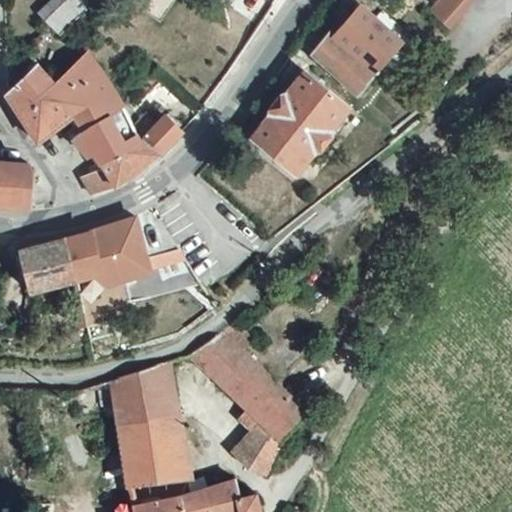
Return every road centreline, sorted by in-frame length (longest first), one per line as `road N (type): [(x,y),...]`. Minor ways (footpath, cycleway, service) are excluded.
road 1 (unclassified): [(0,380),(82,381),(169,353),(231,311),(511,73)]
road 2 (tertiary): [(308,0),(171,174),(136,196),(66,218)]
road 3 (residential): [(66,218),(48,166),(0,94)]
